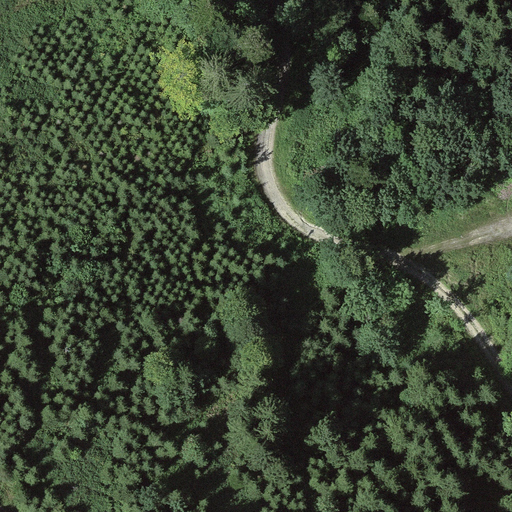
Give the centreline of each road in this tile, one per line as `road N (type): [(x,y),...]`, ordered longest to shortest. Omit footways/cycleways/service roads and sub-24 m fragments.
road 1 (track): [(511,219),(415,262),(385,263),(322,244),(286,217),(270,189),(264,151),(286,46),(269,0)]
road 2 (track): [(385,263),(435,292),(511,396)]
